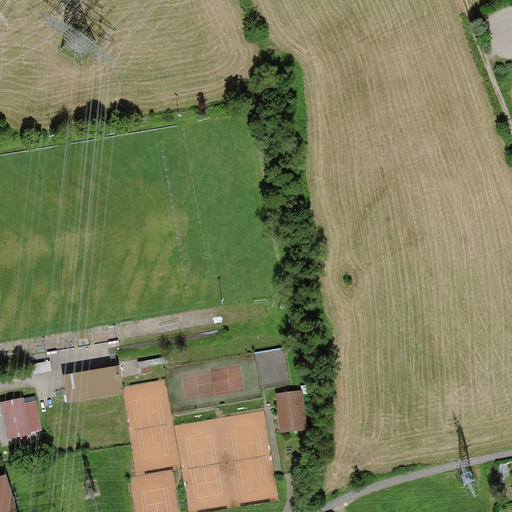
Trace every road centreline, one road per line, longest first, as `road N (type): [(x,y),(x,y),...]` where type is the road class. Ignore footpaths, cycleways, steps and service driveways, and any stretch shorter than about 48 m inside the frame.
road 1 (unclassified): [(511,454),(378,486),(316,511)]
road 2 (track): [(463,0),(511,127)]
